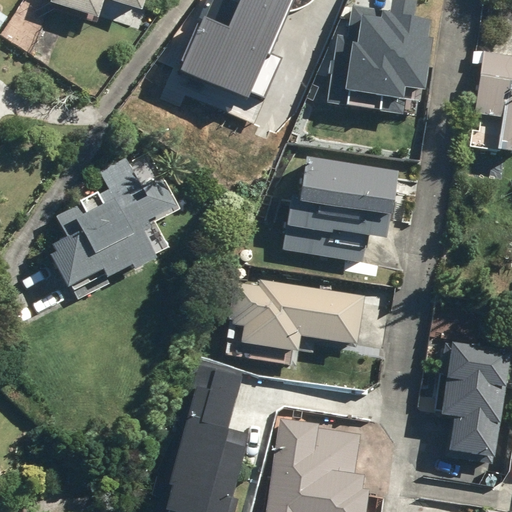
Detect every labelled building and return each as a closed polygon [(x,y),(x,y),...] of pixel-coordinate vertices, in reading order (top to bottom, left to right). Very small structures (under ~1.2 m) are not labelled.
[(53,0),(53,3),(100,18),(105,0),(111,0),(144,10),(147,0),(53,0)] [(182,71),(249,99),(289,0),(243,0),(233,25),(206,14),(182,71)] [(436,20),(352,4),(333,101),(417,117),(436,20)] [(511,57),(484,53),(474,114),(503,119),(498,148),(511,150),(511,57)] [(400,171),(309,157),(303,194),(293,193),(289,226),(389,241),(400,171)] [(53,245),(75,294),(157,257),(142,225),(179,208),(165,179),(143,189),(129,158),(100,171),(109,191),(58,214),(68,237),(53,245)] [(365,297),(238,278),(228,344),(299,354),(301,336),(358,344),(365,297)] [(471,346),(435,342),(426,413),(460,418),(455,453),(496,459),(511,353),(471,346)] [(169,365),(151,453),(135,450),(123,511),(224,511),(250,381),(169,365)] [(346,415),(308,412),(309,396),(255,391),(244,511),(359,511),(363,466),(342,464),(346,415)]
